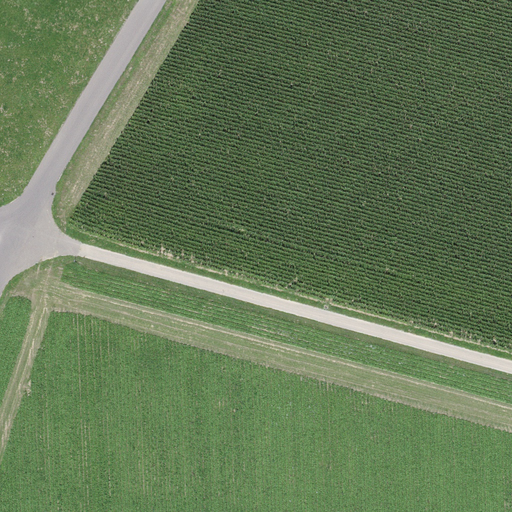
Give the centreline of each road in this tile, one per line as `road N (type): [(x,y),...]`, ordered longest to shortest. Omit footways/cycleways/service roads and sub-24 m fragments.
road 1 (track): [(511,367),(17,235)]
road 2 (unclassified): [(154,0),(17,235)]
